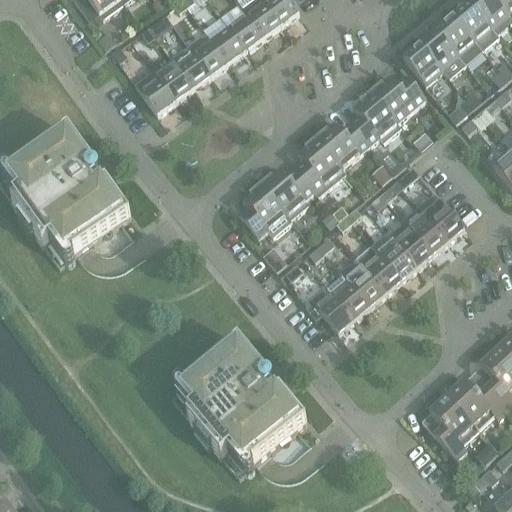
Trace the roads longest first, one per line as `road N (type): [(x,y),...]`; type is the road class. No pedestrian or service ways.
road 1 (residential): [(371,438),(186,218)]
road 2 (residential): [(186,218),(18,0)]
road 3 (residential): [(281,141),(278,69),(341,20),(376,11)]
road 4 (residential): [(281,141),(378,61),(376,11)]
road 5 (residential): [(457,359),(447,285),(511,232)]
road 6 (residential): [(186,218),(281,141)]
